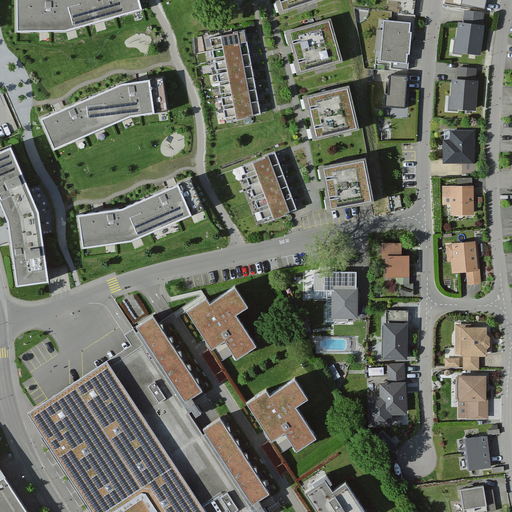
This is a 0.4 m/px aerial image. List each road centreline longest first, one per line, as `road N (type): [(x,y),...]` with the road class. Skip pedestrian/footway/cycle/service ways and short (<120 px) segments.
road 1 (residential): [(0,327),(182,267),(424,218)]
road 2 (residential): [(504,306),(491,206),(505,0)]
road 3 (residential): [(438,0),(423,135),(424,218)]
road 4 (residential): [(0,353),(14,426),(61,511)]
road 5 (residential): [(427,304),(418,458)]
